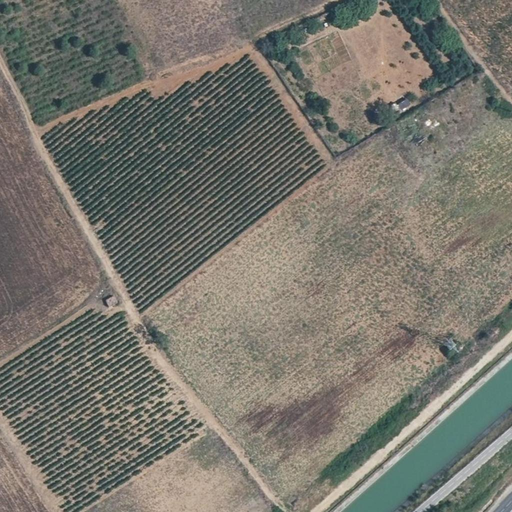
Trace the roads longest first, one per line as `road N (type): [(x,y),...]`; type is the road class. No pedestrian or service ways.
road 1 (track): [(284,511),(142,331),(0,60)]
road 2 (track): [(511,334),(316,511)]
road 3 (track): [(511,101),(436,0)]
